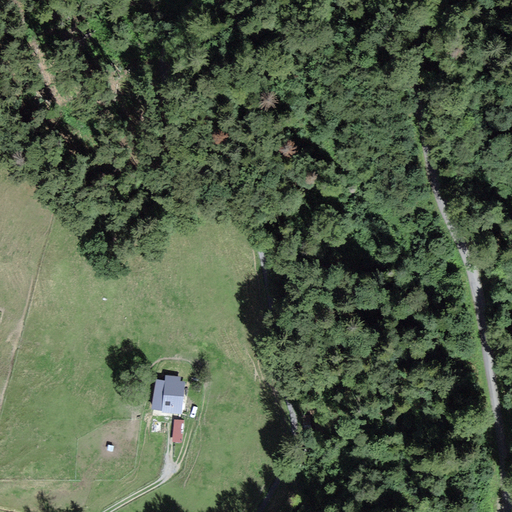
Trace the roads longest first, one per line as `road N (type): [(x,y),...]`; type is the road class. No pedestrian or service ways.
road 1 (track): [(196,0),(168,34),(159,69),(212,164),(241,186),(258,236),(292,444),(260,511)]
road 2 (unclassified): [(508,511),(476,290),(431,176),(415,83),(422,32),(453,0)]
